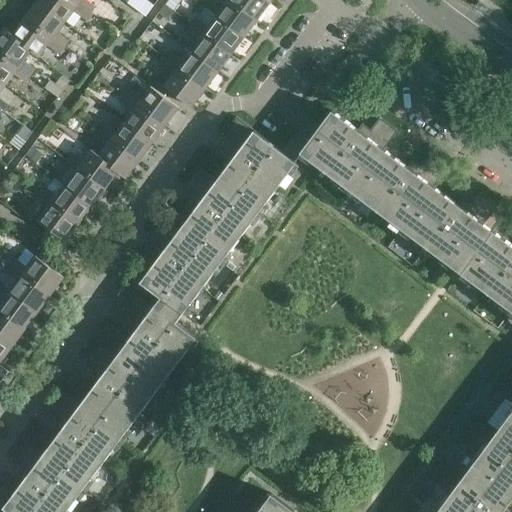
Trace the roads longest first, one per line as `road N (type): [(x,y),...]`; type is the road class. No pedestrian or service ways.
road 1 (residential): [(0,451),(95,317),(94,284),(207,126),(226,106),(264,106),(333,10)]
road 2 (residential): [(374,40),(414,77),(419,109),(511,174)]
